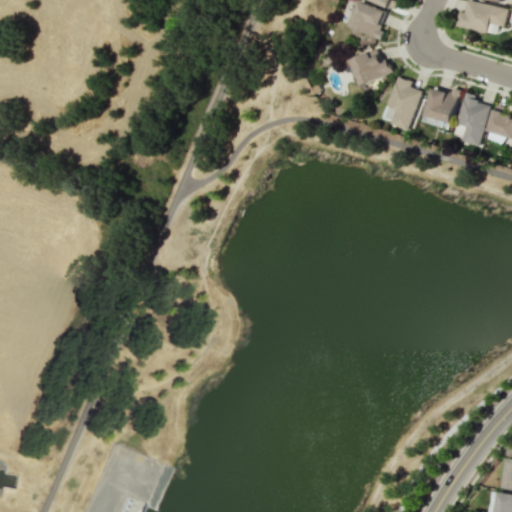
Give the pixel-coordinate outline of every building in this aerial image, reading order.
[(387,11),(360,0),(359,0),(349,26),(381,39),(385,29),(380,27),(387,11)] [(509,6),(470,0),(467,0),(466,12),(460,11),(457,27),(498,33),(499,25),(505,26),(509,6)] [(351,57),(363,82),(395,69),(391,61),(390,61),(387,56),(383,58),(377,46),(371,49),(370,48),(351,57)] [(422,90),(411,86),(413,81),(398,76),(383,117),(391,120),(390,123),(408,130),(422,90)] [(453,123),(460,92),(433,86),(425,116),(453,123)] [(491,102),(465,95),(455,133),(463,135),(462,140),(479,145),(491,102)] [(511,138),(511,137),(511,113),(496,109),(486,138),(510,145),(511,138)] [(496,511),(511,511),(511,493),(499,492),(496,511)]
